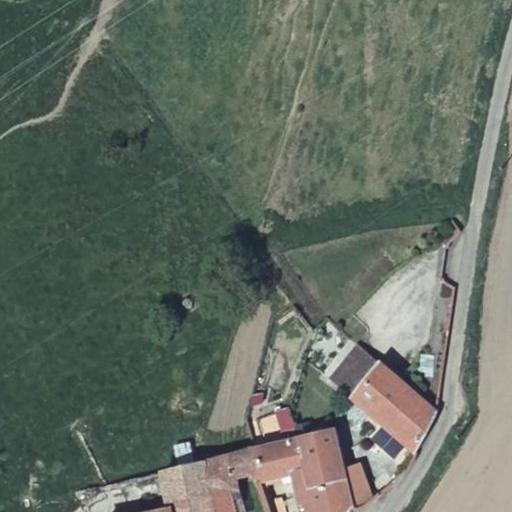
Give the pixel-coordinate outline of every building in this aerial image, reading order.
[(437,412),(438,410),(360,345),(332,379),(418,454),(437,412)] [(333,432),(296,440),(309,492),(346,483),(333,432)] [(260,470),(257,471),(260,482),(293,474),(300,495),(309,492),(296,440),(255,450),(260,470)] [(255,450),(163,472),(171,509),(156,511),(246,511),(238,476),(257,471),(260,470),(255,450)] [(346,483),(309,492),(313,511),(349,511),(353,508),(346,483)]
